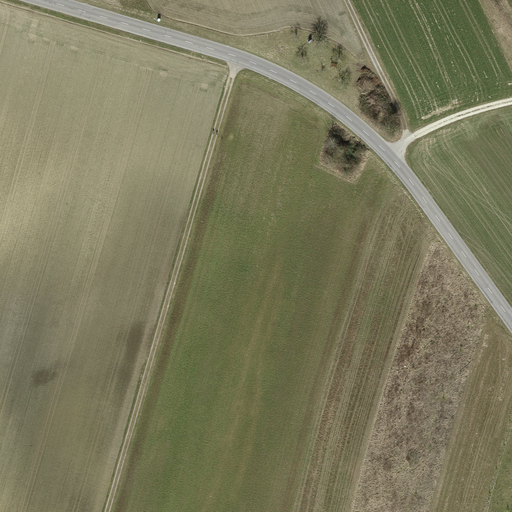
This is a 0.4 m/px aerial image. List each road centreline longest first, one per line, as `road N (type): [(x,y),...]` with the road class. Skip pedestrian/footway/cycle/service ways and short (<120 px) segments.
road 1 (tertiary): [(511,320),(390,155),(313,93),(238,58),(37,0)]
road 2 (track): [(109,511),(238,58)]
road 3 (track): [(384,150),(358,172),(347,195),(279,419)]
road 4 (track): [(411,138),(346,0)]
road 5 (track): [(390,155),(411,138),(511,102)]
